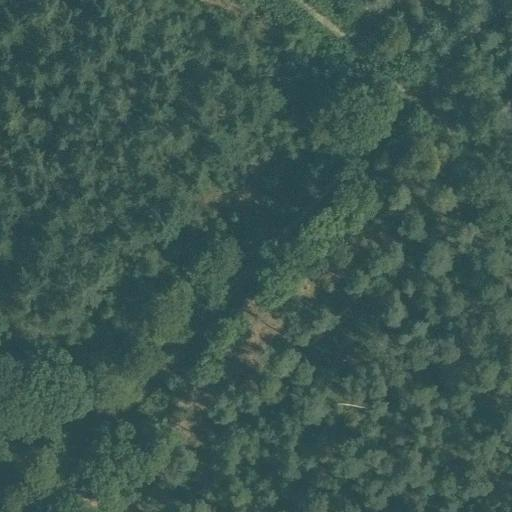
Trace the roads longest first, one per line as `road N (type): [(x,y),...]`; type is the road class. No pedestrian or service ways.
road 1 (track): [(477,0),(395,81),(124,426)]
road 2 (track): [(301,0),(511,168)]
